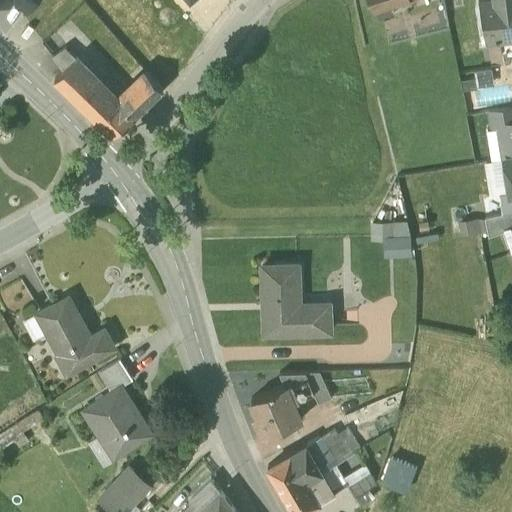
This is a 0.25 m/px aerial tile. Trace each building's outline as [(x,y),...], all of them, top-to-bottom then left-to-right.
[(5,0),(10,3),(12,0),(15,0),(27,8),(32,0),(5,0)] [(388,0),(372,0),(376,9),(390,4),(388,0)] [(511,0),(479,0),(486,39),(487,39),(499,37),(511,35),(511,0)] [(511,35),(499,37),(500,49),(501,49),(511,48),(511,35)] [(499,37),(487,39),(491,63),(503,61),(501,49),(500,49),(499,37)] [(116,100),(75,57),(62,70),(54,78),(110,133),(112,134),(133,118),(116,100)] [(163,90),(146,71),(116,100),(133,118),(163,90)] [(511,105),(490,109),(493,128),(500,127),(499,124),(511,121),(511,105)] [(511,121),(499,124),(500,127),(505,158),(511,156),(511,121)] [(511,193),(510,193),(510,191),(502,192),(505,212),(511,210),(511,193)] [(511,210),(505,212),(485,216),(489,236),(504,230),(511,227),(511,210)] [(405,221),(369,221),(369,239),(384,239),(406,238),(406,234),(405,221)] [(384,256),(410,255),(410,234),(406,234),(406,238),(384,239),(384,256)] [(299,306),(298,260),(275,261),(275,263),(261,263),(262,300),(268,300),(269,330),(329,328),(329,305),(299,306)] [(90,335),(67,295),(37,312),(60,352),(57,353),(67,371),(113,345),(103,328),(90,335)] [(120,357),(99,370),(112,390),(121,385),(133,377),(120,357)] [(319,370),(305,371),(314,391),(314,392),(318,402),(331,396),(319,370)] [(305,371),(279,372),(284,383),(289,381),(295,394),(299,392),(301,397),(314,392),(314,391),(305,371)] [(284,383),(251,397),(258,413),(253,415),(254,417),(255,416),(262,433),(261,434),(262,435),(301,418),(293,400),(301,397),(299,392),(295,394),(289,381),(284,383)] [(151,432),(121,385),(112,390),(84,408),(101,435),(106,432),(119,452),(151,432)] [(333,427),(306,443),(321,469),(322,469),(335,461),(336,461),(349,453),(337,433),(333,427)] [(348,427),(337,433),(349,453),(360,447),(359,446),(349,431),(350,430),(348,427)] [(306,443),(291,452),(291,451),(267,465),(283,492),(321,469),(306,443)] [(336,461),(335,461),(322,469),(334,490),(348,482),(343,475),(336,461)] [(365,462),(343,475),(348,482),(369,469),(365,462)] [(122,511),(148,484),(129,466),(99,497),(115,511),(122,511)] [(321,469),(283,492),(295,511),(298,511),(319,500),(319,499),(334,490),(322,469),(321,469)] [(348,482),(356,497),(376,482),(369,469),(348,482)] [(236,511),(210,477),(188,499),(188,506),(182,511),(236,511)]
